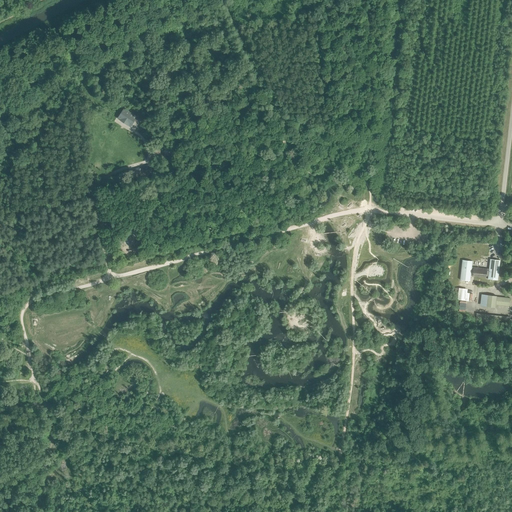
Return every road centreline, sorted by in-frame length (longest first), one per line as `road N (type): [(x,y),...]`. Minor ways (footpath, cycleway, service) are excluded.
road 1 (residential): [(497,224),(355,210),(25,305),(19,324),(57,447)]
road 2 (track): [(110,278),(97,180),(147,161),(148,151),(116,121)]
road 3 (unclassified): [(497,224),(511,100)]
